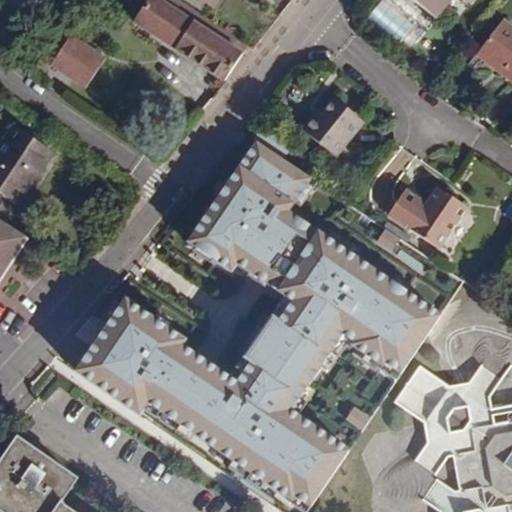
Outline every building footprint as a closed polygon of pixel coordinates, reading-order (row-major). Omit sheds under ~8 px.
[(223,83),(246,46),(179,0),(148,0),(133,24),(223,83)] [(196,0),(212,10),(219,0),(196,0)] [(413,0),(437,19),(452,0),(413,0)] [(511,27),(504,21),(477,57),(511,83),(511,27)] [(83,90),(104,60),(71,37),(51,67),(83,90)] [(367,122),(333,96),(319,116),(315,114),(303,130),(338,158),(367,122)] [(0,194),(16,205),(50,153),(13,128),(0,148),(0,194)] [(320,183),(257,140),(187,241),(242,279),(248,271),(293,302),(240,379),(128,301),(73,380),(142,427),(152,412),(296,511),(310,511),(353,452),(299,415),(351,341),(382,363),(424,303),(298,216),(320,183)] [(468,208),(439,189),(425,209),(404,195),(390,216),(440,249),(468,208)] [(0,219),(0,268),(22,235),(0,219)] [(421,368),(397,403),(425,424),(429,443),(450,457),(455,457),(461,492),(455,493),(442,511),(511,511),(511,406),(493,410),(491,399),(471,384),(449,388),(421,368)] [(74,511),(63,504),(80,479),(18,437),(0,463),(0,511),(74,511)]
